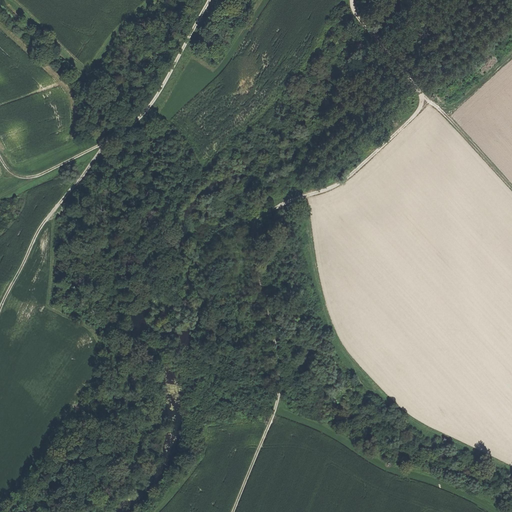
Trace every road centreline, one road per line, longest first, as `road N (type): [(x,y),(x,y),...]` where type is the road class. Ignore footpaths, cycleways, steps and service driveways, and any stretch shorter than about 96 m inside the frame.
road 1 (track): [(420,94),(414,115),(334,186),(257,220),(251,254),(277,355),(278,394),(231,511)]
road 2 (track): [(211,0),(148,110),(105,142),(0,195)]
road 3 (track): [(105,142),(37,230),(0,313)]
road 4 (track): [(420,94),(511,192)]
